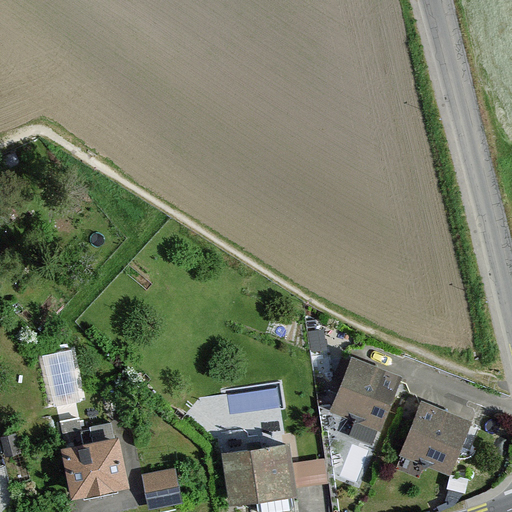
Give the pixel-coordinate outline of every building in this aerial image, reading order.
[(407,379),(357,362),(338,417),(387,434),(407,379)] [(481,424),(423,406),(406,459),(464,477),(481,424)] [(67,456),(74,502),(131,492),(123,447),(67,456)] [(291,449),(223,456),(228,508),(296,502),(291,449)] [(143,470),(149,505),(183,499),(177,464),(143,470)]
